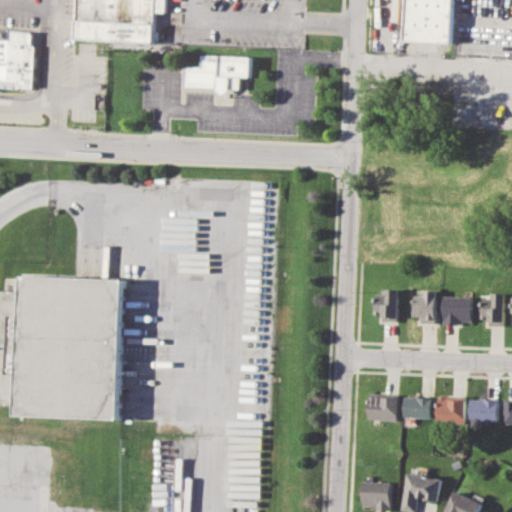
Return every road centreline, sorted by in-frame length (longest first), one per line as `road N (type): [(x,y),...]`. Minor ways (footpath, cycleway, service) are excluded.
road 1 (residential): [(357,0),(336,511)]
road 2 (residential): [(0,140),(349,157)]
road 3 (residential): [(341,361),(511,361)]
